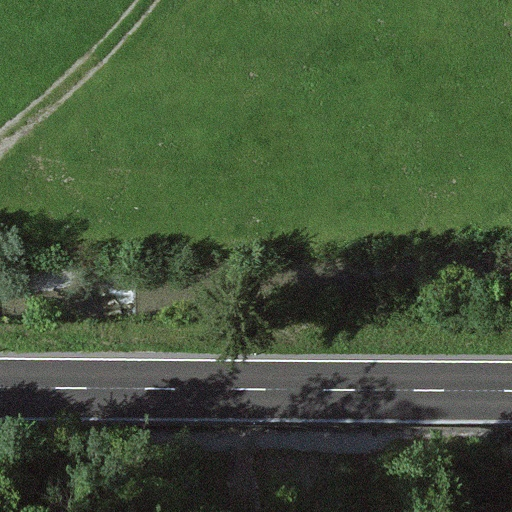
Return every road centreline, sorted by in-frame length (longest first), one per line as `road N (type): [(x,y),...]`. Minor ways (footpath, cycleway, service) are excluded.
road 1 (tertiary): [(0,391),(511,397)]
road 2 (track): [(0,153),(113,53),(157,0)]
